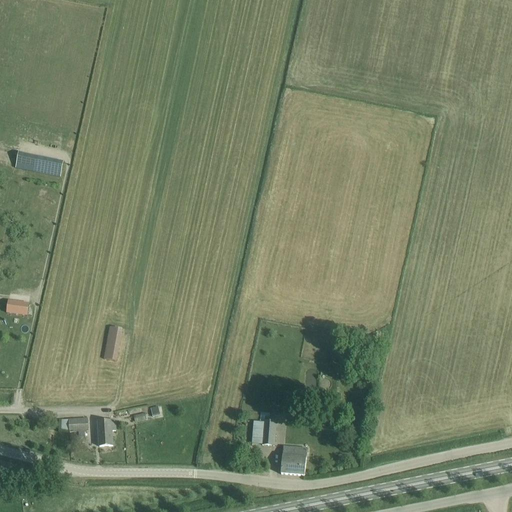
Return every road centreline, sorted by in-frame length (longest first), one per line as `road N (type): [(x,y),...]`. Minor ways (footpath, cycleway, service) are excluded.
road 1 (unclassified): [(48,463),(297,486),(511,443)]
road 2 (primary): [(276,511),(511,465)]
road 3 (unknown): [(0,412),(90,415),(157,401)]
